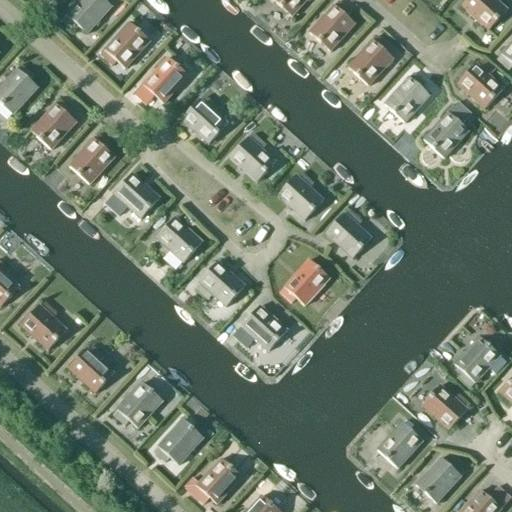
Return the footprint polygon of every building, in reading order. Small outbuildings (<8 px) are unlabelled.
[(73,33),(77,28),(86,36),(111,8),(101,0),(80,0),(65,17),(66,17),(61,22),(73,33)] [(270,0),(291,19),(307,0),(270,0)] [(467,0),(460,8),(488,32),(507,12),(493,0),(467,0)] [(346,18),(350,13),(338,3),(334,7),(309,35),(329,53),(354,26),(346,18)] [(111,68),(116,63),(124,71),(149,43),(129,24),(104,52),(100,57),(111,68)] [(384,53),(388,48),(377,37),(372,42),(347,69),(368,88),(393,61),(384,53)] [(511,67),(511,43),(500,56),(501,56),(496,61),(508,72),(511,67)] [(150,103),(154,98),(163,105),(188,78),(167,59),(142,87),(138,92),(150,103)] [(475,66),(456,86),(484,111),(502,90),(489,78),(493,73),(481,62),(477,67),(475,66)] [(29,82),(33,77),(21,66),(17,71),(16,71),(0,88),(0,105),(12,117),(37,89),(29,82)] [(420,90),(425,85),(413,74),(409,79),(408,79),(383,106),(404,125),(429,97),(420,90)] [(199,101),(180,122),(208,147),(227,126),(213,113),(217,109),(205,98),(201,103),(199,101)] [(67,116),(71,112),(59,101),(55,106),(30,133),(50,152),(75,124),(67,116)] [(447,114),(423,142),(443,160),(468,133),(460,126),(470,116),(457,104),(448,115),(447,114)] [(105,151),(110,147),(98,136),(93,141),(93,140),(68,168),(89,187),(114,159),(105,151)] [(247,139),(229,160),(256,185),(275,164),(261,151),(265,147),(253,136),(249,141),(247,139)] [(295,177),(276,198),(304,223),(323,202),(309,190),(313,185),(301,174),(297,179),(295,177)] [(122,213),(127,208),(140,221),(159,200),(132,175),(113,196),(115,198),(110,202),(122,213)] [(343,215),(324,236),(352,261),(371,240),(357,228),(361,223),(349,212),(345,217),(343,215)] [(165,257),(169,252),(183,265),(202,244),(174,219),(155,240),(157,242),(153,246),(165,257)] [(291,305),(295,300),(304,308),(329,280),(308,262),(283,289),(279,294),(291,305)] [(0,309),(18,289),(5,276),(9,272),(0,263),(0,309)] [(207,301),(212,297),(225,309),(244,289),(217,263),(198,284),(200,286),(195,290),(207,301)] [(38,307),(20,328),(47,353),(66,332),(52,319),(56,315),(45,304),(40,309),(38,307)] [(259,308),(232,337),(246,350),(254,341),(268,353),(287,333),(259,308)] [(479,339),(454,366),(462,374),(458,379),(470,390),(488,370),(495,376),(506,364),(499,358),(499,357),(479,339)] [(86,350),(67,371),(94,396),(113,375),(99,363),(104,358),(92,347),(87,352),(86,350)] [(511,406),(511,379),(499,394),(511,406)] [(124,428),(128,423),(137,430),(162,403),(141,384),(116,412),(117,412),(112,417),(124,428)] [(448,432),(467,412),(465,410),(469,405),(457,395),(453,399),(439,387),(420,407),(448,432)] [(165,464),(169,459),(177,467),(203,440),(182,421),(157,449),(153,453),(165,464)] [(414,427),(410,432),(401,424),(376,452),(397,470),(422,443),(426,438),(414,427)] [(453,462),(448,467),(440,459),(415,487),(435,506),(460,478),(465,473),(453,462)] [(204,507),(210,501),(216,506),(241,479),(220,460),(198,485),(192,481),(184,490),(204,507)] [(480,492),(461,511),(499,511),(501,511),(500,511),(510,500),(498,489),(489,500),(480,492)] [(277,511),(261,497),(247,511),(277,511)]
